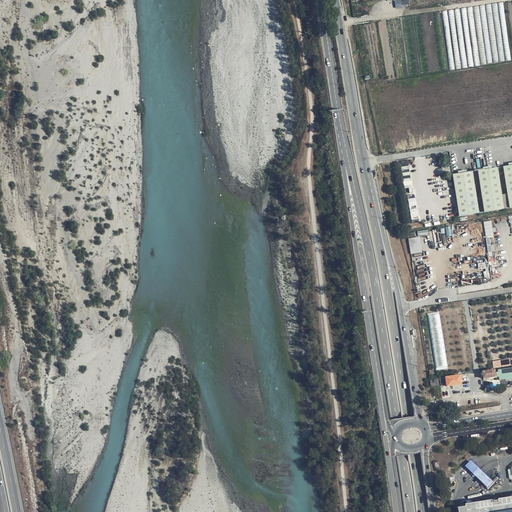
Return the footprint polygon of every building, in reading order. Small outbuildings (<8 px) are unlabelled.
[(503,209),(497,168),(478,171),(484,212),(503,209)] [(479,213),(472,172),(453,175),(459,216),(479,213)] [(410,206),(417,205),(416,197),(408,198),(410,206)] [(410,209),(413,222),(420,221),(418,208),(410,209)] [(492,221),(484,221),(485,236),(493,235),(492,221)] [(409,238),(411,254),(422,253),(421,237),(409,238)] [(488,243),(489,263),(496,262),(495,244),(491,245),(490,243),(488,243)] [(448,366),(440,314),(428,316),(436,368),(448,366)] [(511,359),(493,360),(494,367),(511,366),(511,359)] [(511,367),(500,369),(501,379),(511,378),(511,367)] [(439,378),(440,380),(446,379),(447,386),(461,384),(460,375),(446,378),(446,377),(439,378)] [(472,461),(469,459),(463,466),(465,467),(468,470),(471,472),(476,477),(477,478),(479,480),(482,482),(488,476),(486,474),(483,472),(481,470),(477,466),(474,463),(472,461)] [(511,511),(511,496),(486,501),(476,502),(467,504),(467,506),(460,507),(460,511),(511,511)]
